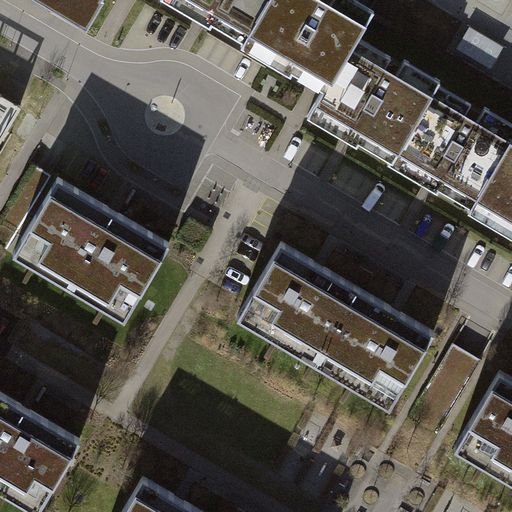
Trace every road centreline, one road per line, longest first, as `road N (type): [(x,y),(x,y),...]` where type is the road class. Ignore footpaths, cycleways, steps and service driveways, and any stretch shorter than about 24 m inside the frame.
road 1 (residential): [(118,86),(172,79),(212,102),(178,160),(139,137)]
road 2 (residential): [(0,17),(118,86)]
